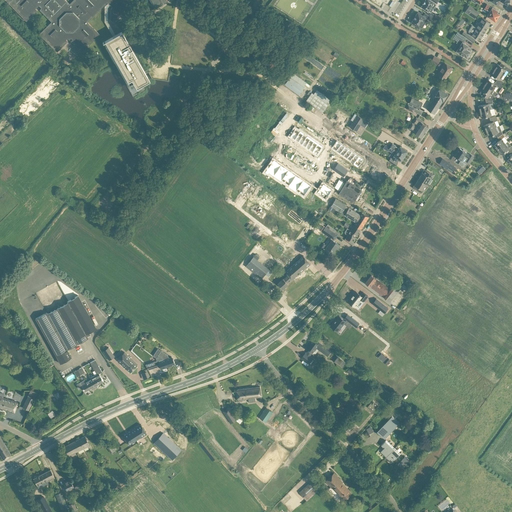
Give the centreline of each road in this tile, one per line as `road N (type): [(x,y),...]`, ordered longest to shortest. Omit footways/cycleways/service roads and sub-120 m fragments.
road 1 (secondary): [(41,447),(260,348)]
road 2 (secondary): [(260,348),(328,289),(402,180)]
road 3 (unclassified): [(394,511),(260,348)]
road 4 (residential): [(402,180),(276,92)]
